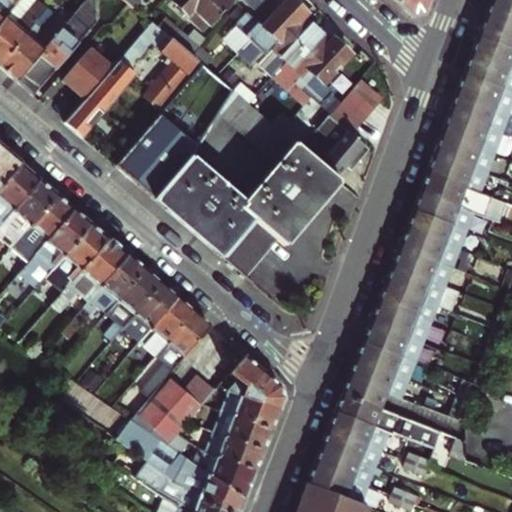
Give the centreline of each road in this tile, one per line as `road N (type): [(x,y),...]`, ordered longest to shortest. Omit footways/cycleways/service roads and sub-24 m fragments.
road 1 (residential): [(318,379),(0,107)]
road 2 (tertiary): [(428,72),(318,379)]
road 3 (tertiary): [(318,379),(265,511)]
